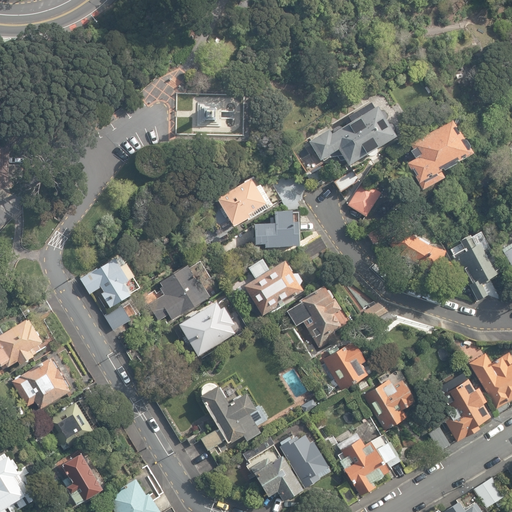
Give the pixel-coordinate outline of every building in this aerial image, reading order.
[(347,166),(395,137),(392,132),(394,128),(392,124),(387,124),(385,120),(387,116),(384,111),(379,111),(377,106),(373,108),(370,103),(347,117),(350,122),(331,134),(329,129),(308,142),(319,161),(337,150),(347,166)] [(221,108),(208,107),(207,122),(220,123),(221,108)] [(469,155),(450,120),(406,143),(414,158),(405,163),(420,190),(442,179),(438,171),(469,155)] [(11,133),(0,132),(0,186),(9,187),(11,133)] [(313,186),(327,178),(319,166),(305,174),(313,186)] [(340,192),(357,182),(358,179),(353,170),(333,182),(340,192)] [(281,200),(269,181),(258,188),(252,179),(217,200),(234,229),(281,200)] [(380,191),(362,181),(348,205),(366,216),(380,191)] [(297,212),(273,212),(273,223),(253,223),(253,250),(298,249),(297,212)] [(441,262),(444,251),(430,248),(402,229),(384,245),(408,267),(448,279),(449,263),(441,262)] [(501,271),(478,231),(448,248),(477,301),(488,296),(481,283),(501,271)] [(326,249),(318,236),(302,246),(309,259),(326,249)] [(511,243),(502,249),(511,266),(511,243)] [(115,260),(114,258),(97,269),(96,268),(79,278),(89,295),(100,288),(103,292),(100,294),(109,308),(129,296),(126,292),(127,292),(122,284),(127,281),(133,277),(121,256),(115,260)] [(303,291),(282,260),(242,286),(262,317),(303,291)] [(159,288),(163,295),(148,305),(159,321),(168,315),(172,321),(202,301),(180,268),(158,283),(161,287),(159,288)] [(338,311),(323,288),(286,312),(296,328),(303,323),(321,349),(345,333),(333,315),(338,311)] [(220,310),(215,302),(178,325),(197,357),(235,334),(230,327),(234,324),(223,308),(220,310)] [(113,331),(130,321),(121,305),(104,316),(113,331)] [(19,365),(33,357),(32,356),(41,350),(38,345),(41,343),(38,338),(39,334),(37,331),(34,331),(28,320),(26,321),(25,319),(3,333),(0,328),(0,367),(1,367),(3,370),(7,367),(7,368),(17,362),(19,365)] [(351,340),(320,359),(340,392),(367,376),(360,364),(364,362),(351,340)] [(490,363),(483,352),(466,362),(496,410),(511,400),(511,357),(508,352),(490,363)] [(39,410),(70,391),(67,388),(69,386),(65,380),(63,380),(57,369),(57,368),(54,361),(51,361),(49,358),(21,375),(19,375),(14,378),(14,380),(11,382),(27,407),(35,402),(39,410)] [(490,417),(462,372),(436,388),(464,434),(490,417)] [(393,387),(389,380),(362,395),(383,432),(410,417),(405,408),(410,405),(407,400),(410,398),(401,382),(393,387)] [(207,451),(225,441),(226,444),(229,442),(230,443),(242,436),(246,442),(260,433),(256,427),(267,420),(266,418),(268,417),(261,406),(259,407),(258,405),(254,408),(245,393),(241,396),(240,395),(233,399),(233,400),(228,404),(224,398),(226,397),(220,387),(218,388),(217,386),(214,384),(212,383),(209,383),(206,384),(203,386),(201,389),(201,393),(201,395),(199,397),(202,403),(217,428),(200,439),(207,451)] [(64,450),(101,427),(85,402),(94,396),(88,387),(80,393),(81,396),(44,421),(55,436),(53,437),(59,446),(61,445),(64,450)] [(296,437),(279,447),(304,489),(320,480),(316,474),(328,467),(312,441),(309,443),(304,435),(297,439),(296,437)] [(364,445),(359,438),(334,453),(359,496),(374,487),(371,481),(388,472),(384,465),(397,458),(388,443),(375,450),(370,441),(364,445)] [(0,511),(14,511),(35,499),(26,485),(30,482),(26,475),(29,473),(25,466),(18,470),(17,468),(18,467),(13,458),(11,459),(8,454),(6,455),(4,452),(0,454),(0,511)] [(76,504),(102,489),(80,453),(60,465),(72,484),(66,487),(76,504)] [(302,490),(281,455),(270,462),(267,457),(250,467),(268,496),(276,491),(282,502),(302,490)] [(491,477),(473,489),(485,508),(495,502),(498,507),(507,501),(504,496),(491,477)] [(159,511),(147,493),(144,495),(134,478),(104,497),(113,511),(159,511)] [(457,502),(441,511),(481,511),(475,502),(466,507),(465,506),(462,508),(457,502)]
